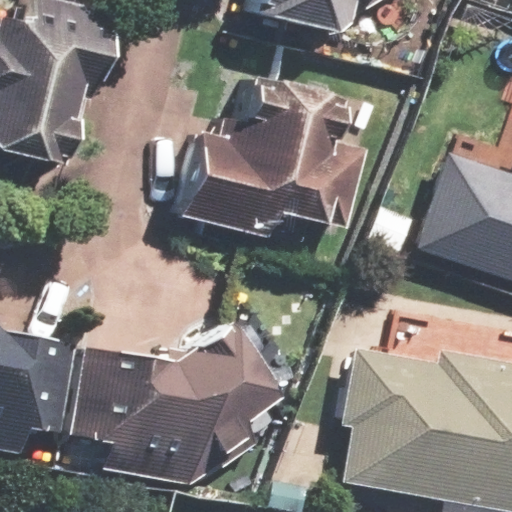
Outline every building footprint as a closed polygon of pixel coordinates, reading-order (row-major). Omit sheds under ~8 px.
[(13,0),(10,16),(0,13),(0,156),(47,167),(67,78),(79,81),(95,12),(41,0),(13,0)] [(241,0),(237,22),(334,43),(343,0),(361,0),(369,2),(370,0),(241,0)] [(181,134),(163,212),(254,233),(259,212),(332,229),(350,149),(310,140),(320,95),(236,76),(220,143),(181,134)] [(402,248),(511,284),(511,141),(501,172),(435,150),(402,248)] [(155,360),(74,345),(53,458),(169,479),(270,413),(211,324),(155,360)] [(0,451),(47,459),(67,345),(0,333),(0,451)] [(338,428),(329,481),(511,511),(511,363),(428,349),(426,363),(340,348),(327,426),(338,428)]
